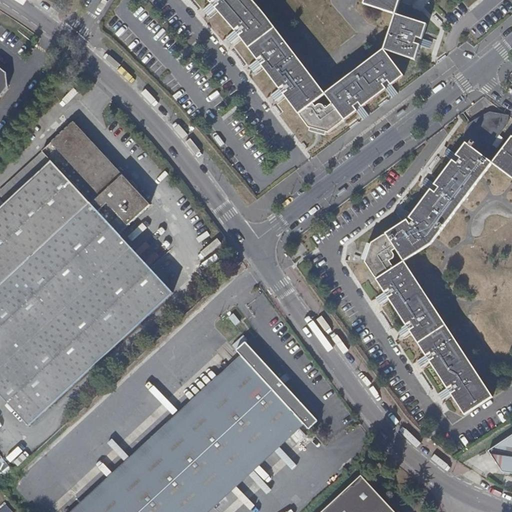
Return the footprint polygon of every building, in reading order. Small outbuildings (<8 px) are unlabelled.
[(207,0),(211,4),(215,9),(234,32),(239,37),(248,49),(274,29),(249,0),(207,0)] [(364,0),(363,4),(394,15),(399,0),(364,0)] [(211,4),(203,12),(208,17),(215,9),(211,4)] [(426,25),(394,15),(383,50),(414,60),(419,46),(421,39),(426,25)] [(283,95),(298,114),(313,103),(324,95),(274,29),(248,49),(257,60),(261,66),(279,89),(283,95)] [(239,37),(234,32),(227,38),(231,43),(239,37)] [(431,43),(421,39),(419,46),(429,49),(431,43)] [(383,50),(324,95),(332,105),(344,121),(356,111),(361,107),(385,89),(391,85),(402,76),(383,50)] [(257,60),(249,66),(253,72),(261,66),(257,60)] [(79,80),(73,73),(66,79),(72,86),(79,80)] [(391,85),(385,89),(392,98),(397,94),(391,85)] [(275,101),(283,95),(279,89),(271,96),(275,101)] [(317,109),(313,103),(298,114),(309,128),(328,133),(344,121),(332,105),(327,110),(322,105),(317,109)] [(361,107),(356,111),(363,120),(368,115),(361,107)] [(471,122),(468,125),(466,130),(463,138),(470,143),(469,145),(484,156),(508,125),(509,115),(490,111),(471,122)] [(344,120),(347,125),(360,119),(357,114),(344,120)] [(42,151),(51,161),(0,208),(0,393),(29,426),(173,292),(169,288),(152,269),(118,233),(150,205),(74,122),(42,151)] [(511,136),(493,162),(511,176),(511,136)] [(406,220),(387,234),(397,249),(405,261),(432,244),(459,207),(480,179),(484,174),(493,162),(484,156),(469,145),(466,143),(457,155),(461,158),(457,163),(453,160),(435,184),(439,187),(435,192),(431,189),(411,216),(409,218),(412,221),(411,222),(408,219),(406,220)] [(449,149),(445,154),(453,160),(457,155),(449,149)] [(435,184),(427,177),(423,183),(431,189),(435,184)] [(404,211),(402,214),(406,220),(408,219),(409,218),(411,216),(404,211)] [(387,234),(375,241),(367,261),(378,279),(396,267),(392,260),(393,260),(394,260),(396,259),(396,258),(397,257),(397,255),(396,254),(396,253),(395,252),(394,252),(397,249),(387,234)] [(407,325),(411,330),(427,355),(431,361),(448,388),(452,393),(466,414),(483,403),(493,396),(478,373),(476,370),(456,340),(454,337),(437,310),(435,306),(415,277),(413,273),(405,261),(396,267),(378,279),(377,279),(386,292),(389,297),(407,325)] [(157,265),(152,269),(169,288),(174,284),(157,265)] [(386,292),(377,297),(381,303),(389,297),(386,292)] [(411,330),(407,325),(398,330),(402,336),(411,330)] [(237,349),(247,340),(244,336),(233,345),(237,349)] [(237,350),(247,362),(84,511),(195,511),(298,417),(304,424),(309,429),(318,421),(246,342),(237,350)] [(427,355),(418,361),(422,366),(431,361),(427,355)] [(452,393),(448,388),(439,393),(443,399),(452,393)] [(209,511),(304,424),(298,417),(195,511),(209,511)] [(288,440),(293,446),(308,432),(303,426),(288,440)] [(511,434),(489,450),(503,471),(511,472),(511,434)] [(395,511),(361,475),(320,511),(395,511)] [(0,507),(0,511),(12,511),(5,503),(0,507)]
